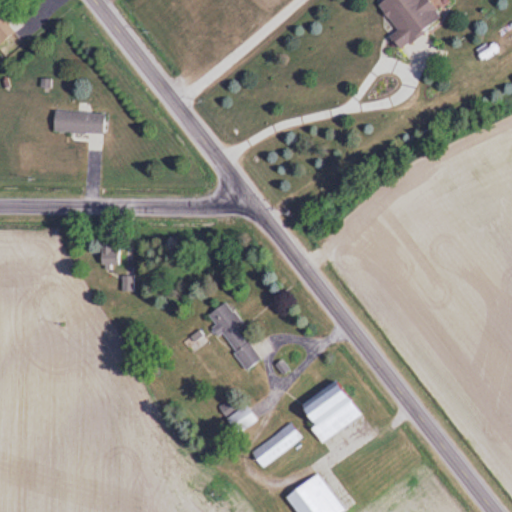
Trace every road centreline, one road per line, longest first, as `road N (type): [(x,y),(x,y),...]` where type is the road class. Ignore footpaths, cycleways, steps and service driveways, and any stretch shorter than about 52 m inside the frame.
road 1 (tertiary): [(493,511),(92,0)]
road 2 (residential): [(0,208),(212,211),(247,196)]
